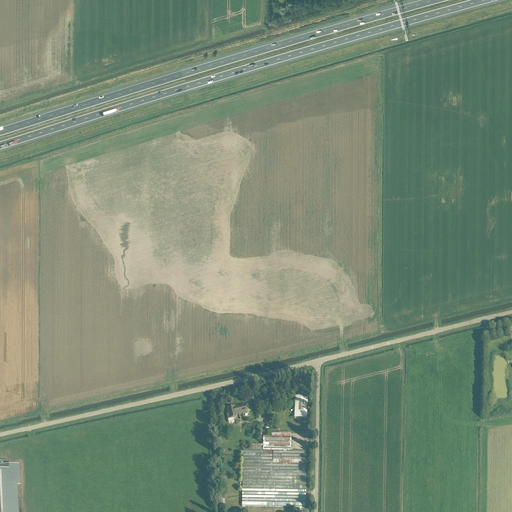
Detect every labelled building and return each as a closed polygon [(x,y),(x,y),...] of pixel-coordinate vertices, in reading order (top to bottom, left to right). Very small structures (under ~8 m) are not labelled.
[(295,396),(294,418),(307,418),(308,397),(295,396)] [(227,408),(229,418),(237,416),(236,415),(247,412),(246,408),(250,407),(249,403),(237,406),(237,407),(235,407),(235,406),(227,408)] [(243,450),(243,456),(306,458),(306,451),(290,451),(291,432),(272,432),(272,437),(264,437),(264,445),(250,444),(250,450),(243,450)] [(306,458),(243,456),(242,505),(305,506),(306,458)] [(0,465),(0,511),(17,511),(16,485),(19,485),(18,464),(0,465)]
